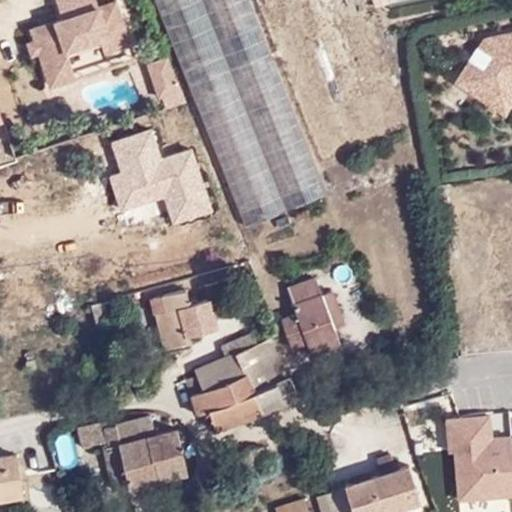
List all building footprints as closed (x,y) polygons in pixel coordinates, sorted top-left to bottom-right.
[(104,0),(96,3),(94,0),(54,0),(59,15),(27,26),(31,37),(36,52),(43,73),(69,64),(65,54),(99,43),(103,53),(130,44),(115,0),(104,0)] [(255,0),(158,0),(239,223),(324,192),(255,0)] [(259,0),(312,157),(410,124),(368,0),(259,0)] [(511,30),(485,36),(459,75),(471,83),(473,91),(498,108),(511,87),(511,30)] [(36,52),(31,37),(24,40),(28,54),(36,52)] [(142,60),(154,94),(156,93),(173,87),(160,53),(142,60)] [(73,77),(69,64),(43,73),(47,86),(73,77)] [(456,80),(473,91),(471,83),(459,75),(456,80)] [(173,87),(156,93),(160,105),(177,99),(173,87)] [(511,100),(511,87),(498,108),(504,112),(511,100)] [(312,353),(340,343),(333,325),(320,291),(314,274),(287,285),(296,309),(280,316),(292,347),(307,341),(312,353)] [(205,282),(209,297),(188,303),(180,306),(188,332),(218,323),(216,313),(230,309),(227,291),(229,290),(226,276),(205,282)] [(344,321),(331,286),(320,291),(333,325),(344,321)] [(164,347),(190,340),(188,332),(180,306),(188,303),(184,288),(161,294),(165,308),(156,310),(154,311),(164,347)] [(161,294),(153,296),(156,310),(165,308),(161,294)] [(106,307),(93,310),(97,326),(110,322),(106,307)] [(244,370),(237,350),(255,342),(252,332),(222,342),(226,353),(196,364),(198,372),(185,378),(189,392),(244,370)] [(288,373),(284,374),(269,337),(255,342),(237,350),(244,370),(249,369),(264,410),(297,397),(288,373)] [(32,357),(23,359),(26,366),(34,365),(32,357)] [(210,408),(216,427),(264,410),(249,369),(244,370),(189,392),(197,412),(210,408)] [(398,391),(385,395),(390,416),(404,412),(398,391)] [(146,433),(154,431),(150,413),(95,427),(99,445),(107,443),(118,488),(158,477),(146,433)] [(511,439),(493,441),(491,418),(449,421),(452,454),(457,453),(472,452),(475,500),(511,497),(511,439)] [(186,470),(175,427),(154,431),(146,433),(158,477),(186,470)] [(78,462),(75,430),(57,431),(61,464),(78,462)] [(299,440),(281,446),(285,459),(303,453),(299,440)] [(94,446),(106,491),(118,488),(107,443),(99,445),(94,446)] [(268,459),(263,444),(240,453),(245,466),(268,459)] [(475,500),(472,452),(457,453),(461,502),(475,500)] [(233,470),(245,466),(240,453),(228,457),(233,470)] [(0,500),(22,497),(15,455),(0,457),(0,500)] [(420,499),(409,464),(371,475),(380,511),(420,499)] [(376,511),(380,511),(371,475),(345,483),(353,511),(376,511)] [(328,488),(335,511),(353,511),(345,483),(328,488)] [(304,511),(299,497),(270,506),(271,511),(304,511)]
